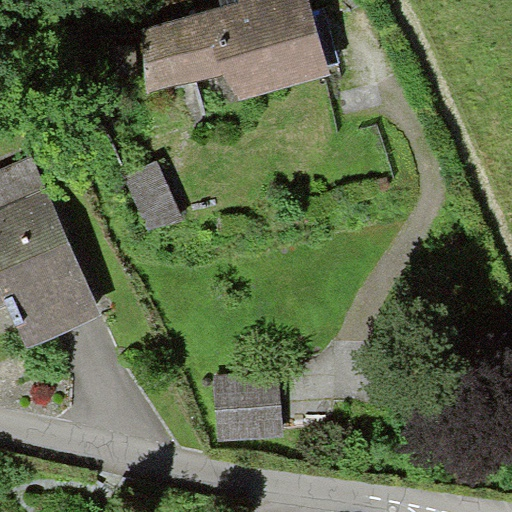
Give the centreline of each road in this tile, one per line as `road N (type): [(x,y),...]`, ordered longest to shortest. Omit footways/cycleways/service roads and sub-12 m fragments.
road 1 (residential): [(422,511),(0,431)]
road 2 (track): [(392,0),(511,255)]
